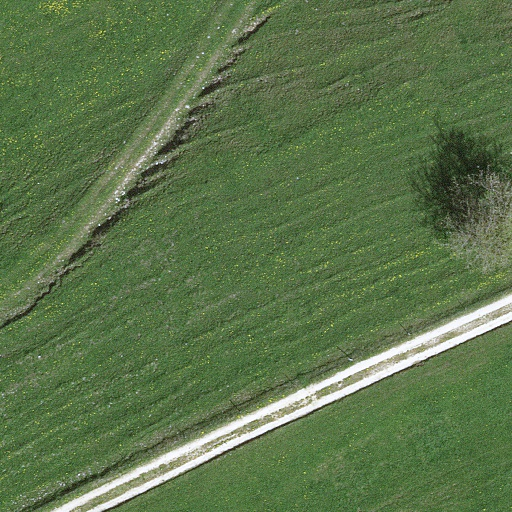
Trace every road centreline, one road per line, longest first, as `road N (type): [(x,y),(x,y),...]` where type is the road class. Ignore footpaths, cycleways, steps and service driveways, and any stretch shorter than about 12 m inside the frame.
road 1 (track): [(85,511),(511,309)]
road 2 (track): [(251,0),(98,210),(0,295)]
